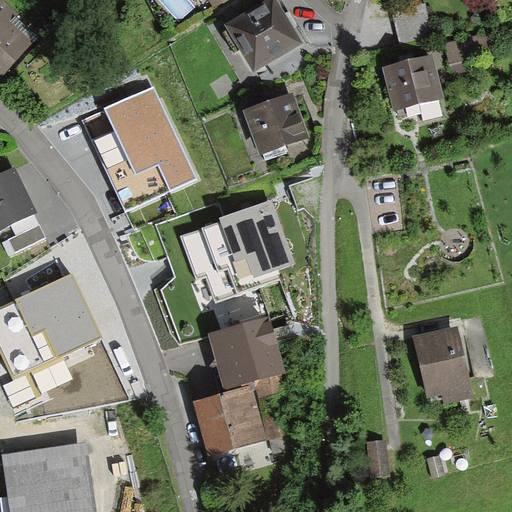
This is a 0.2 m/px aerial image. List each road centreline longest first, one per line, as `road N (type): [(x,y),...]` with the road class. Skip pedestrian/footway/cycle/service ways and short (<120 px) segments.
road 1 (residential): [(329,511),(332,152),(357,0)]
road 2 (residential): [(195,511),(160,384),(87,217),(0,109)]
